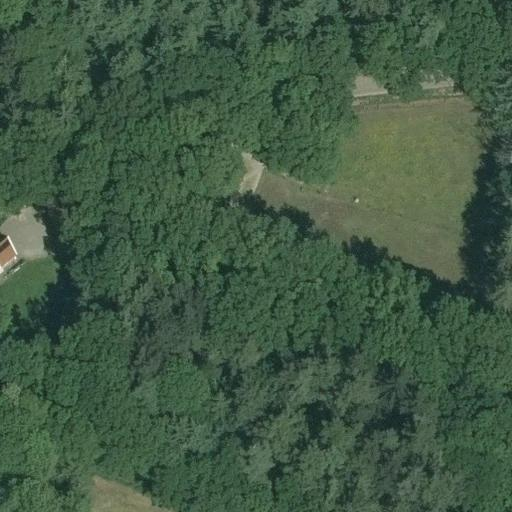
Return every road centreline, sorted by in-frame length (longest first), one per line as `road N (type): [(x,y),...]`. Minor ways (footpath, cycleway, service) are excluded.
road 1 (tertiary): [(0,187),(194,120),(286,98),(511,73)]
road 2 (track): [(511,369),(79,191),(69,161)]
road 3 (track): [(79,191),(83,224),(111,263),(78,340),(80,406),(88,439),(140,462)]
